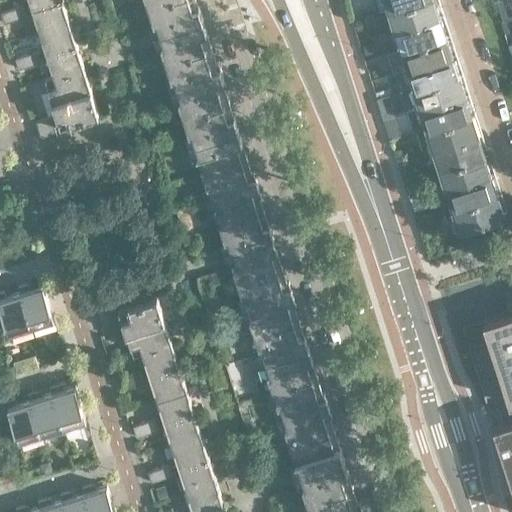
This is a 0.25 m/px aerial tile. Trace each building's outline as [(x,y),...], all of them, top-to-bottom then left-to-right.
[(69,20),(62,0),(54,0),(32,7),(39,30),(69,20)] [(213,69),(201,33),(207,31),(205,26),(198,5),(193,7),(190,0),(146,0),(154,21),(157,20),(161,33),(158,34),(171,77),(175,76),(182,97),(178,98),(189,132),(192,131),(192,129),(228,117),(216,80),(224,78),(220,67),(213,69)] [(440,12),(435,0),(410,0),(390,7),(396,26),(440,12)] [(26,15),(24,10),(22,4),(12,8),(15,19),(26,15)] [(15,19),(12,8),(1,11),(4,22),(15,19)] [(446,32),(440,12),(396,26),(402,46),(446,32)] [(77,43),(69,20),(39,30),(47,53),(77,43)] [(452,52),(446,32),(402,46),(409,66),(452,52)] [(84,66),(77,43),(47,53),(54,75),(54,76),(84,66)] [(41,61),(39,55),(37,50),(26,54),(30,64),(41,61)] [(459,71),(452,52),(409,66),(415,85),(459,71)] [(30,64),(26,54),(15,57),(19,68),(30,64)] [(99,113),(84,66),(54,76),(54,75),(45,78),(56,113),(59,123),(60,125),(74,121),(76,127),(89,123),(87,117),(99,113)] [(465,91),(459,71),(415,85),(421,106),(465,91)] [(472,112),(465,91),(421,106),(428,126),(472,112)] [(478,131),(472,112),(417,130),(423,149),(434,145),(478,131)] [(59,123),(56,113),(44,117),(46,127),(54,124),(59,123)] [(276,247),(269,225),(263,227),(252,191),(259,188),(255,177),(248,179),(236,143),(242,141),(234,115),(228,117),(192,129),(192,131),(199,153),(196,154),(207,187),(210,186),(217,208),(214,209),(224,242),(227,241),(231,251),(231,253),(228,254),(242,297),(245,296),(252,318),(249,319),(260,352),(263,351),(263,350),(299,338),(299,337),(287,301),(294,298),(291,287),(283,290),(272,254),(278,252),(276,247)] [(46,127),(44,117),(36,120),(39,129),(46,127)] [(57,133),(54,124),(46,127),(49,135),(57,133)] [(49,135),(46,127),(39,129),(41,138),(49,135)] [(484,151),(478,131),(434,145),(440,165),(484,151)] [(490,169),(484,151),(440,165),(446,183),(490,169)] [(497,190),(490,169),(446,183),(453,204),(497,190)] [(503,211),(497,190),(453,204),(460,225),(503,211)] [(54,319),(43,283),(28,288),(27,282),(18,285),(20,290),(32,326),(54,319)] [(20,290),(6,295),(4,289),(0,290),(0,305),(9,333),(32,326),(20,290)] [(172,342),(157,295),(146,299),(144,293),(130,297),(132,303),(118,308),(119,310),(122,319),(134,355),(143,352),(142,352),(172,342)] [(511,294),(506,296),(510,310),(502,313),(462,326),(486,401),(489,412),(490,411),(492,418),(494,423),(493,423),(511,482),(511,294)] [(115,312),(112,303),(104,305),(107,314),(115,312)] [(107,314),(104,305),(96,308),(99,317),(107,314)] [(122,319),(119,310),(115,312),(107,314),(110,323),(122,319)] [(110,323),(107,314),(99,317),(102,326),(110,323)] [(346,466),(340,446),(334,448),(322,411),(330,408),(326,397),(319,400),(307,363),(313,361),(304,336),(299,337),(299,338),(263,350),(263,351),(270,373),(267,374),(277,407),(281,406),(288,428),(285,429),(295,462),(298,461),(302,473),(299,474),(301,481),(311,511),(362,511),(361,508),(354,510),(343,474),(348,472),(346,466)] [(179,365),(172,342),(142,352),(143,352),(150,374),(179,365)] [(187,388),(179,365),(150,374),(157,397),(187,388)] [(144,382),(142,377),(140,372),(129,375),(133,386),(144,382)] [(133,386),(129,375),(118,379),(122,389),(133,386)] [(86,419),(75,384),(60,388),(59,382),(50,385),(52,391),(63,426),(86,419)] [(194,411),(187,388),(157,397),(164,420),(194,411)] [(52,391),(38,395),(37,389),(28,392),(30,398),(41,433),(63,426),(52,391)] [(41,433),(30,398),(16,402),(14,397),(5,399),(19,441),(41,433)] [(201,433),(194,411),(164,420),(172,443),(201,433)] [(158,428),(157,423),(155,417),(144,421),(147,431),(158,428)] [(147,431),(144,421),(133,424),(137,435),(147,431)] [(209,456),(201,433),(172,443),(179,466),(209,456)] [(216,479),(209,456),(179,466),(186,489),(216,479)] [(173,474),(171,468),(170,463),(159,466),(162,477),(173,474)] [(162,477),(159,466),(148,470),(151,481),(162,477)] [(195,511),(224,503),(216,479),(186,489),(193,511),(195,511)] [(115,511),(107,484),(92,488),(90,482),(82,485),(84,491),(90,511),(115,511)] [(90,511),(84,491),(70,495),(68,490),(60,492),(61,498),(62,498),(66,511),(90,511)] [(66,511),(62,498),(61,498),(48,502),(46,497),(38,499),(39,505),(40,505),(42,511),(66,511)]
